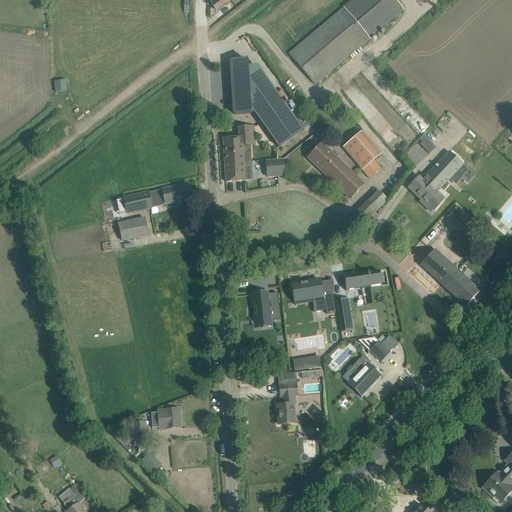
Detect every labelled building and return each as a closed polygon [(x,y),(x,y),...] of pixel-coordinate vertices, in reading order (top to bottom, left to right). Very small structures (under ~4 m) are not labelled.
[(211,0),(210,5),(216,12),(229,1),(231,4),(236,0),(211,0)] [(316,85),(370,39),(404,11),(394,0),(351,0),(342,8),(344,9),(290,54),(316,85)] [(247,60),(231,61),(234,115),(250,114),(250,113),(254,113),(278,147),(303,130),(297,122),(262,72),(247,73),(247,60)] [(57,82),(58,92),(67,91),(65,81),(57,82)] [(276,90),(282,100),(285,98),(280,89),(276,90)] [(255,146),(255,143),(253,127),(238,128),(239,138),(223,139),(224,163),(243,162),(242,147),(251,147),(251,146),(255,146)] [(361,132),(343,148),(370,180),(382,170),(374,161),(381,155),(361,132)] [(416,166),(435,149),(422,135),(404,152),(416,166)] [(321,144),(308,159),(350,199),(363,184),(321,144)] [(273,177),(284,176),(283,159),(272,160),(273,177)] [(249,172),(252,172),(251,162),(243,162),(224,163),(226,182),(245,181),(250,181),(249,172)] [(436,193),(422,180),(419,177),(409,188),(424,202),(422,204),(430,212),(437,205),(442,199),(436,193)] [(161,191),(164,204),(180,201),(189,199),(187,185),(177,187),(161,191)] [(163,206),(164,204),(161,191),(149,194),(148,191),(123,197),(127,215),(152,209),(152,208),(163,206)] [(387,200),(377,191),(354,216),(364,225),(387,200)] [(118,224),(122,241),(148,235),(144,219),(118,224)] [(511,254),(494,240),(479,259),(498,275),(511,257),(511,254)] [(420,265),(465,307),(480,291),(435,249),(420,265)] [(352,276),(344,277),(345,288),(353,287),(354,289),(369,287),(371,287),(371,285),(381,284),(379,271),(367,273),(368,276),(366,276),(365,276),(355,277),(355,278),(353,278),(352,276)] [(300,284),(292,285),(295,303),(304,302),(303,297),(314,295),(317,312),(326,310),(327,315),(335,313),(332,293),(322,294),(320,283),(320,280),(301,284),(301,283),(300,283),(300,284)] [(267,293),(251,295),(254,321),(261,320),(261,328),(271,327),(270,321),(280,320),(277,293),(267,295),(267,293)] [(348,298),(336,300),(341,333),(353,331),(348,298)] [(297,317),(301,340),(320,337),(316,314),(297,317)] [(374,339),(358,341),(381,363),(390,354),(389,353),(379,343),(374,339)] [(278,351),(257,353),(258,364),(279,361),(278,351)] [(360,371),(347,384),(361,398),(381,377),(368,365),(370,363),(370,364),(371,363),(363,355),(362,356),(363,357),(357,364),(356,364),(355,366),(360,371)] [(319,357),(293,362),(294,371),(321,367),(319,357)] [(284,397),(285,405),(277,406),(278,425),(295,424),(295,423),(294,423),(291,396),(297,396),(296,384),(279,386),(280,397),(284,397)] [(152,428),(159,428),(159,430),(180,428),(178,410),(158,411),(158,413),(151,414),(152,428)] [(133,424),(126,424),(127,441),(146,439),(146,437),(145,422),(133,423),(133,424)] [(122,436),(117,430),(115,429),(110,433),(129,453),(131,450),(126,445),(128,443),(122,436)] [(511,453),(505,461),(511,466),(500,477),(499,475),(495,479),(493,477),(483,488),(494,498),(492,500),(497,504),(499,503),(500,504),(511,490),(511,487),(510,485),(511,482),(511,453)] [(150,457),(143,466),(153,473),(160,465),(150,457)] [(54,469),(60,465),(57,459),(50,462),(54,469)] [(85,511),(79,503),(87,497),(78,483),(59,498),(68,510),(66,511),(85,511)] [(440,511),(430,502),(425,509),(422,506),(416,511),(440,511)]
